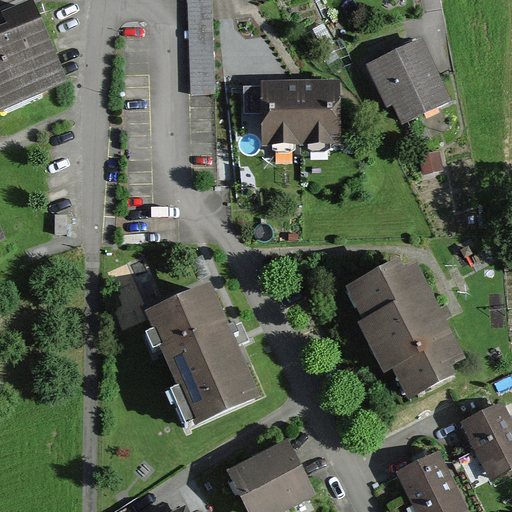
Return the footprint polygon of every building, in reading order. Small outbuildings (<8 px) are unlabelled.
[(214,0),(192,0),(196,97),(218,96),(214,0)] [(36,11),(0,26),(0,121),(71,92),(36,11)] [(432,46),(376,73),(406,133),(461,106),(432,46)] [(351,86),(273,88),(274,146),(353,144),(351,86)] [(0,218),(0,252),(13,247),(0,218)] [(417,266),(353,299),(409,405),(473,372),(417,266)] [(208,300),(152,324),(197,430),(253,406),(208,300)] [(511,410),(508,404),(469,426),(501,482),(511,475),(511,410)] [(299,447),(241,479),(259,511),(298,511),(326,497),(299,447)] [(447,457),(407,478),(425,511),(472,511),(475,511),(447,457)]
